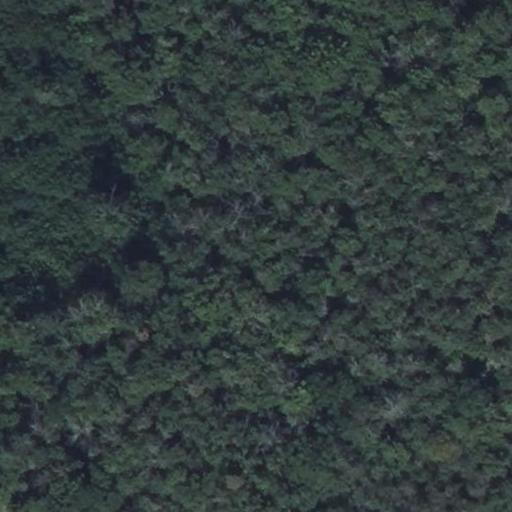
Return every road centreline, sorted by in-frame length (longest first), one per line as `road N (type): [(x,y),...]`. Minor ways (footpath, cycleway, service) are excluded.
road 1 (track): [(0,321),(318,297),(463,307),(511,331)]
road 2 (track): [(511,300),(456,287),(318,297)]
